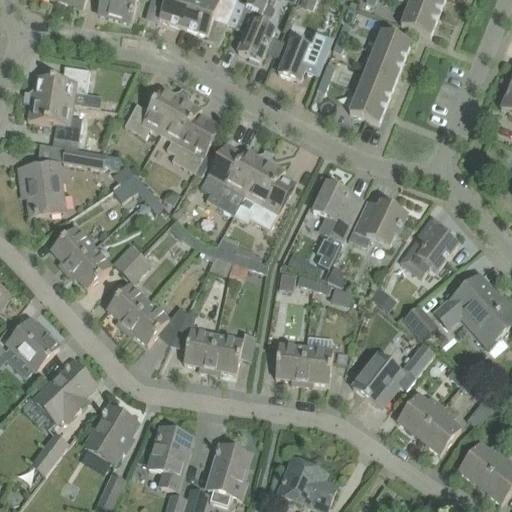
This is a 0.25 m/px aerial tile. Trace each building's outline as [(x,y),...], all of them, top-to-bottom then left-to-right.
[(82,14),(83,15),(88,0),(59,0),(59,4),(83,12),(82,14)] [(104,0),(99,18),(131,27),(138,0),(104,0)] [(184,33),(196,0),(152,0),(152,2),(166,7),(160,24),(184,33)] [(228,29),(238,5),(223,0),(208,0),(207,3),(197,0),(196,0),(184,33),(208,41),(214,24),(228,29)] [(264,15),(270,0),(249,0),(246,8),(264,15)] [(318,0),(316,0),(303,0),(300,10),(312,14),(318,0)] [(377,0),(368,0),(366,7),(374,10),(377,0)] [(413,0),(410,9),(439,21),(447,0),(446,0),(413,0)] [(246,8),(236,32),(247,36),(246,38),(238,57),(262,66),(269,48),(275,34),(261,28),(259,27),(264,15),(246,8)] [(431,41),(439,21),(410,9),(402,30),(431,41)] [(343,29),(337,41),(345,44),(350,31),(343,29)] [(382,35),(374,56),(403,67),(412,47),(382,35)] [(306,75),(318,81),(333,44),(314,37),(308,51),(292,45),(279,78),(301,87),(306,75)] [(337,41),(332,54),(339,57),(345,44),(337,41)] [(374,56),(366,76),(395,88),(403,67),(374,56)] [(330,85),(335,72),(328,69),(322,82),(330,85)] [(26,97),(25,102),(74,110),(76,96),(87,98),(90,75),(65,71),(63,85),(35,81),(35,82),(36,82),(34,95),(31,98),(26,97)] [(358,97),(387,108),(395,88),(366,76),(358,97)] [(322,82),(317,94),(325,98),(330,85),(322,82)] [(151,133),(161,139),(186,95),(182,93),(179,98),(176,99),(164,92),(165,91),(164,91),(150,115),(138,108),(125,130),(146,142),(151,133)] [(511,92),(510,92),(501,114),(511,118),(511,92)] [(172,165),(196,178),(199,172),(201,168),(222,132),(199,119),(202,112),(201,112),(201,113),(189,107),(188,103),(191,98),(186,95),(161,139),(172,145),(167,154),(175,159),(172,165)] [(379,129),(387,108),(358,97),(350,117),(379,129)] [(56,129),(54,143),(80,147),(83,122),(73,121),(74,110),(25,102),(24,107),(30,107),(32,111),(30,124),(28,124),(28,125),(56,129)] [(223,213),(223,212),(235,219),(253,186),(270,157),(266,155),(263,160),(259,161),(248,154),(248,153),(247,152),(244,157),(227,147),(202,190),(212,195),(207,204),(223,213)] [(104,174),(106,161),(67,154),(65,167),(104,174)] [(249,228),(251,223),(270,234),(276,224),(297,187),(283,179),(286,174),(285,173),(284,175),(273,168),(272,164),(274,159),(270,157),(253,186),(235,219),(249,228)] [(199,172),(196,178),(204,183),(210,173),(201,168),(199,172)] [(65,216),(59,169),(20,174),(20,175),(25,174),(31,221),(65,216)] [(136,179),(114,195),(123,207),(138,195),(144,201),(150,195),(136,179)] [(363,204),(327,187),(313,216),(326,222),(318,237),(342,248),(363,204)] [(150,195),(144,201),(159,218),(165,212),(150,195)] [(372,244),(390,252),(395,240),(398,241),(398,240),(407,245),(413,234),(403,229),(408,219),(388,210),(386,214),(368,206),(349,245),(367,254),(372,244)] [(181,229),(187,223),(180,214),(173,220),(181,229)] [(417,245),(399,267),(422,284),(430,272),(437,278),(459,249),(448,240),(451,236),(433,221),(415,244),(417,245)] [(94,253),(76,233),(52,255),(62,266),(59,269),(67,277),(94,253)] [(188,236),(183,246),(200,256),(205,248),(188,236)] [(205,248),(202,256),(223,264),(226,255),(205,248)] [(142,259),(124,279),(132,287),(158,259),(149,251),(142,259)] [(77,283),(88,295),(112,273),(94,253),(67,277),(74,285),(77,283)] [(226,255),(223,264),(244,271),(247,262),(235,258),(226,255)] [(311,265),(294,257),(288,269),(318,283),(322,273),(309,267),(311,265)] [(247,262),(244,271),(266,278),(269,269),(253,264),(247,262)] [(391,301),(401,289),(388,278),(378,289),(391,301)] [(300,279),(297,288),(313,293),(316,285),(300,279)] [(505,310),(480,281),(436,318),(447,332),(459,322),(487,352),(511,331),(511,313),(507,308),(505,310)] [(316,285),(313,293),(329,298),(331,290),(316,285)] [(117,328),(125,335),(149,308),(129,290),(108,314),(120,325),(117,328)] [(0,314),(9,301),(4,298),(5,296),(0,293),(0,314)] [(149,308),(125,335),(134,343),(136,340),(148,350),(170,326),(149,308)] [(421,310),(403,325),(422,347),(440,332),(421,310)] [(9,348),(37,375),(60,352),(31,324),(9,348)] [(199,375),(210,377),(217,341),(191,335),(184,368),(200,371),(199,375)] [(237,379),(244,346),(217,341),(210,377),(221,379),(222,376),(237,379)] [(423,349),(405,372),(417,382),(436,359),(423,349)] [(292,388),(302,390),(307,353),(280,350),(276,383),(292,385),(292,388)] [(307,353),(302,390),(313,391),(314,387),(330,389),(333,356),(307,353)] [(380,358),(366,376),(353,392),(378,411),(405,378),(380,358)] [(70,425),(74,421),(89,408),(84,402),(96,391),(74,367),(36,403),(58,427),(65,421),(70,425)] [(453,372),(448,378),(461,389),(466,383),(453,372)] [(466,383),(461,389),(474,400),(479,394),(466,383)] [(398,426),(419,443),(444,412),(431,402),(428,405),(420,399),(398,426)] [(497,407),(487,399),(467,425),(477,432),(497,407)] [(115,469),(129,446),(139,429),(110,411),(86,452),(115,469)] [(444,412),(419,443),(440,460),(462,433),(453,425),(456,421),(444,412)] [(178,496),(188,462),(194,443),(161,433),(149,473),(165,478),(161,491),(178,496)] [(35,471),(45,480),(68,450),(55,440),(32,470),(35,471)] [(481,492),(505,461),(493,451),(490,455),(481,448),(472,459),(460,475),(481,492)] [(229,511),(232,501),(243,504),(247,489),(244,488),(252,461),(220,451),(208,494),(213,495),(210,507),(229,511)] [(511,495),(511,466),(505,461),(481,492),(502,509),(511,495)] [(317,511),(329,511),(330,510),(338,492),(321,485),(324,477),(294,464),(279,499),(309,511),(311,509),(317,511)] [(69,467),(63,479),(77,486),(83,473),(69,467)] [(35,471),(31,477),(42,485),(45,480),(35,471)] [(113,511),(126,486),(113,480),(97,511),(113,511)] [(188,511),(204,511),(208,500),(193,495),(188,511)] [(184,511),(186,505),(173,501),(169,511),(184,511)]
